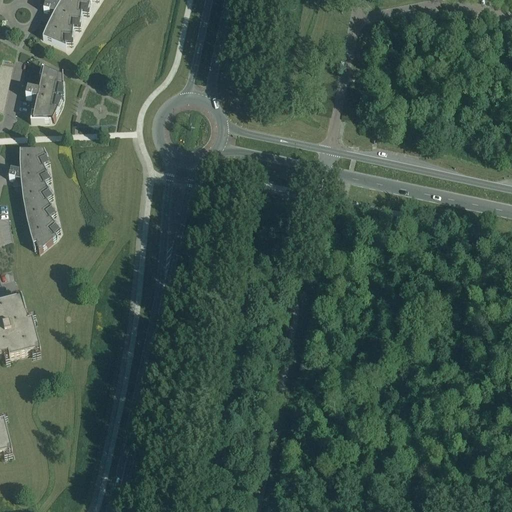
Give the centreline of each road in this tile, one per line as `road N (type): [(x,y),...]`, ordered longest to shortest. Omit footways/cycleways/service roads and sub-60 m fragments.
road 1 (tertiary): [(113,511),(164,284)]
road 2 (secondary): [(322,171),(511,213)]
road 3 (secondary): [(511,189),(327,151)]
road 4 (unclassified): [(327,151),(362,0)]
road 5 (tertiary): [(164,284),(198,164)]
road 6 (tertiary): [(174,161),(164,284)]
